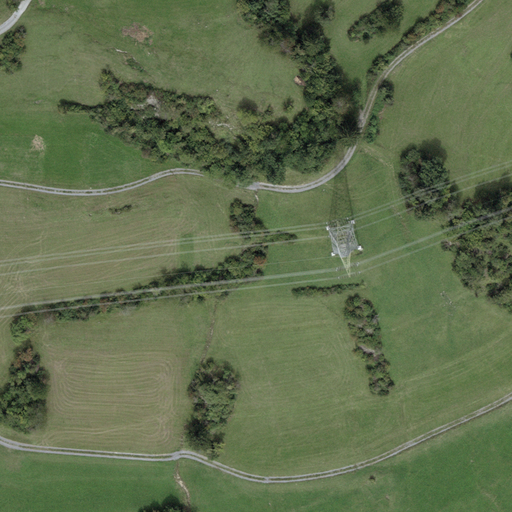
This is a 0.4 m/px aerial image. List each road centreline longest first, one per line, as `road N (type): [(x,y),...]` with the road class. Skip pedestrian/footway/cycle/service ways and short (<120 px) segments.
road 1 (track): [(0,171),(101,179),(164,161),(277,181),(311,173),(330,160),(389,50),(463,0)]
road 2 (track): [(0,428),(19,437),(178,447),(269,472),(315,468),(364,454),(511,383)]
